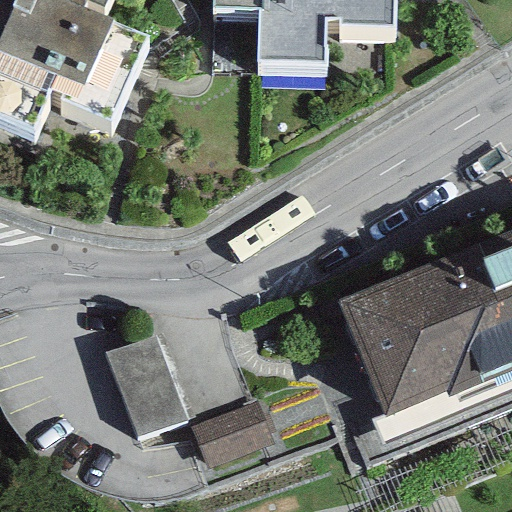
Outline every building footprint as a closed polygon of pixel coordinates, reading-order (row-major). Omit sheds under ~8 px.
[(0,0),(0,139),(33,153),(49,115),(110,139),(142,58),(96,40),(112,0),(0,0)] [(214,0),(214,33),(258,34),(257,87),(323,88),(324,47),(390,48),(391,0),(214,0)] [(511,248),(337,316),(385,441),(511,392),(511,248)] [(157,342),(103,359),(140,452),(190,445),(157,342)] [(279,435),(335,431),(331,387),(275,392),(279,435)] [(257,409),(189,433),(205,476),(273,452),(257,409)]
